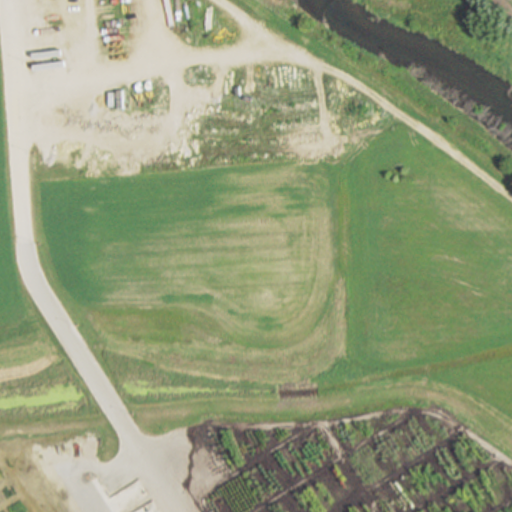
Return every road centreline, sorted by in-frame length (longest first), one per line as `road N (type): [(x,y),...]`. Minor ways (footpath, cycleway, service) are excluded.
road 1 (track): [(511,439),(466,407),(396,391),(305,407),(115,417)]
road 2 (track): [(140,454),(207,428),(328,425),(407,412),(435,417),(511,467)]
road 3 (track): [(222,0),(511,198)]
road 4 (track): [(15,153),(114,75),(173,61),(309,56)]
road 5 (track): [(2,0),(21,244)]
road 6 (track): [(254,511),(411,413)]
road 7 (track): [(305,426),(177,510)]
road 8 (track): [(462,432),(334,511)]
